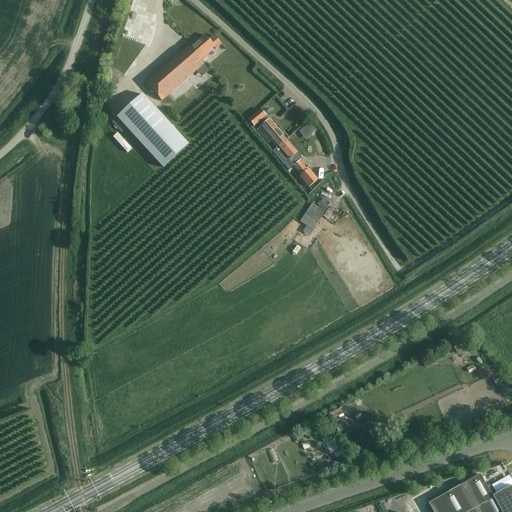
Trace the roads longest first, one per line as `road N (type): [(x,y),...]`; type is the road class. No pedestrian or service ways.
road 1 (secondary): [(52,511),(441,296),(511,246)]
road 2 (unclassified): [(396,268),(343,180),(318,106),(193,0)]
road 3 (residential): [(310,511),(511,441)]
road 4 (tertiary): [(0,155),(67,78),(91,0)]
